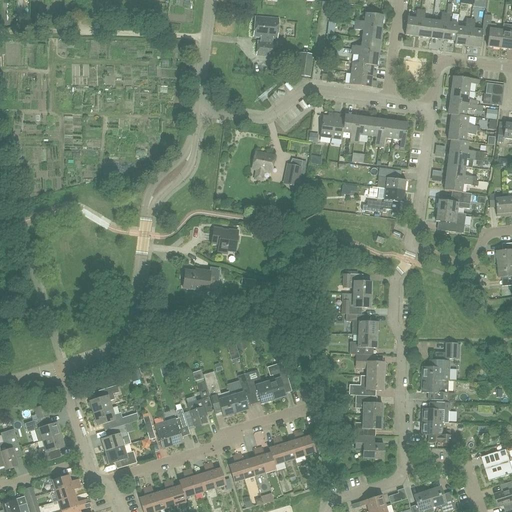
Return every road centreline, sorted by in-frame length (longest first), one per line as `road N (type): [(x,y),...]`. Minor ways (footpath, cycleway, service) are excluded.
road 1 (residential): [(103,481),(218,447),(228,434),(311,407)]
road 2 (residential): [(406,260),(394,277),(393,322),(402,339),(403,465)]
road 3 (track): [(0,31),(206,36)]
road 4 (residential): [(196,111),(264,119),(305,89),(386,101)]
road 5 (unclassified): [(61,368),(123,336),(147,216)]
road 6 (residential): [(410,246),(430,106)]
road 7 (residential): [(430,106),(437,58),(511,67)]
road 8 (residential): [(410,246),(465,264),(489,234),(511,230)]
